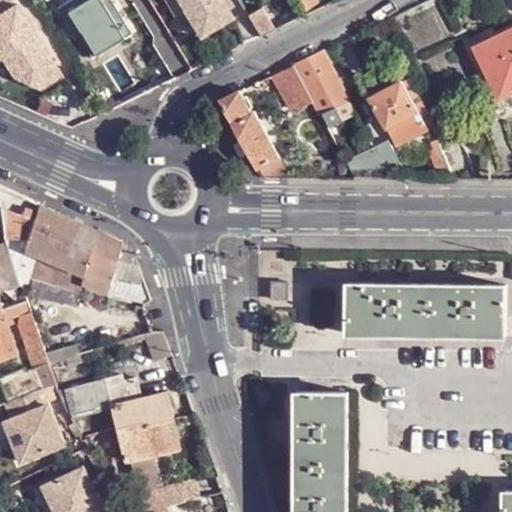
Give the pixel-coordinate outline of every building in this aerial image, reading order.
[(21,1),(20,0),(0,0),(0,59),(1,59),(13,78),(38,89),(60,76),(17,4),(21,1)] [(132,33),(112,0),(72,0),(62,6),(93,57),(132,33)] [(177,0),(165,0),(176,17),(185,11),(177,0)] [(177,0),(185,11),(201,36),(231,17),(223,3),(221,0),(177,0)] [(302,8),(306,15),(338,0),(305,0),(299,3),(302,8)] [(261,37),(274,30),(259,4),(245,11),(261,37)] [(300,18),(306,15),(302,8),(295,11),(300,18)] [(499,41),(511,35),(511,23),(495,32),(476,41),(479,46),(497,37),(499,41)] [(511,35),(499,41),(497,37),(479,46),(488,65),(484,67),(500,101),(511,94),(511,35)] [(488,65),(479,46),(476,41),(471,44),(465,46),(493,104),(500,101),(484,67),(488,65)] [(349,101),(324,51),(295,65),(301,77),(314,103),(321,115),(349,101)] [(295,65),(260,82),(267,93),(289,82),(301,77),(295,65)] [(301,77),(289,82),(303,108),(314,103),(301,77)] [(369,97),(388,132),(420,117),(403,84),(401,80),(369,97)] [(258,169),(277,160),(279,159),(255,112),(253,113),(241,91),(234,94),(222,101),(240,137),(253,159),(258,169)] [(431,119),(428,114),(422,116),(425,122),(431,119)] [(420,117),(388,132),(392,140),(395,145),(427,130),(420,117)] [(275,170),(280,167),(280,166),(277,160),(258,169),(261,174),(265,175),(275,170)] [(38,203),(0,185),(0,220),(2,225),(8,248),(15,246),(18,247),(38,203)] [(95,229),(38,203),(18,247),(80,272),(83,266),(95,229)] [(8,248),(2,225),(0,225),(0,300),(3,308),(27,299),(20,282),(8,248)] [(131,245),(95,229),(83,266),(114,278),(146,284),(131,245)] [(80,272),(18,247),(15,246),(8,248),(20,282),(27,280),(29,277),(77,291),(80,284),(106,293),(144,301),(151,296),(146,284),(114,278),(83,266),(80,272)] [(272,298),(288,299),(289,280),(272,280),(272,298)] [(349,280),(349,332),(507,334),(507,282),(468,282),(382,281),(349,280)] [(45,353),(30,307),(13,313),(31,365),(37,363),(47,387),(56,383),(50,369),(49,363),(45,353)] [(0,361),(18,355),(3,308),(0,309),(0,361)] [(72,344),(45,353),(49,363),(63,357),(76,353),(72,344)] [(78,352),(76,353),(63,357),(66,364),(81,360),(78,352)] [(63,357),(49,363),(50,369),(66,364),(63,357)] [(41,390),(31,365),(0,377),(0,385),(7,403),(41,390)] [(121,371),(57,388),(61,399),(65,409),(69,416),(109,408),(104,390),(133,382),(130,376),(123,377),(121,371)] [(138,401),(133,382),(104,390),(109,408),(138,401)] [(7,403),(6,404),(12,418),(4,421),(13,449),(19,463),(62,445),(41,390),(7,403)] [(348,511),(349,390),(297,390),(297,511),(348,511)] [(138,401),(109,408),(124,463),(130,461),(139,497),(122,500),(126,507),(129,511),(136,511),(166,506),(181,503),(177,485),(163,489),(154,455),(181,448),(166,394),(138,401)] [(103,511),(79,466),(40,487),(52,511),(103,511)] [(52,511),(40,487),(33,491),(44,511),(52,511)]
